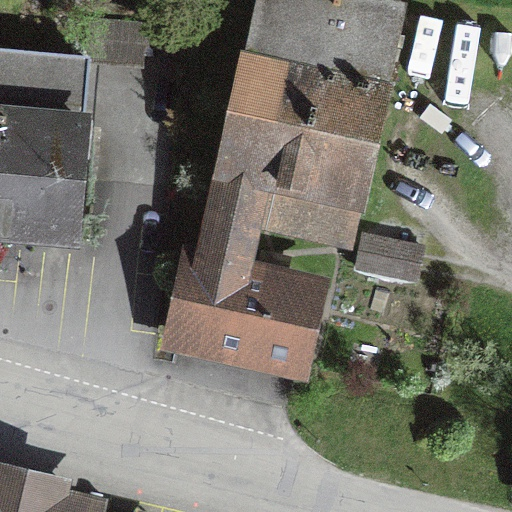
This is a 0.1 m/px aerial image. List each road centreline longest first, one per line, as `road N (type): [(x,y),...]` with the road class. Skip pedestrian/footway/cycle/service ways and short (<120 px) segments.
road 1 (residential): [(422,511),(0,404)]
road 2 (unknown): [(136,189),(105,431)]
